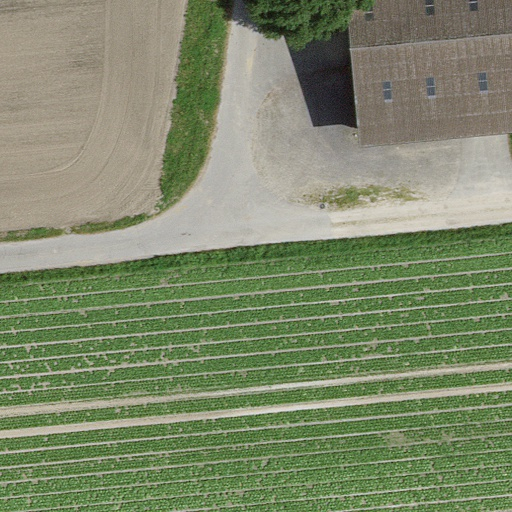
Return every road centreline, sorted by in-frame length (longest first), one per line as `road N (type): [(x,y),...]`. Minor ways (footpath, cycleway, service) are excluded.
road 1 (residential): [(0,254),(211,233),(228,121)]
road 2 (track): [(211,233),(511,205)]
road 3 (track): [(228,121),(246,0)]
